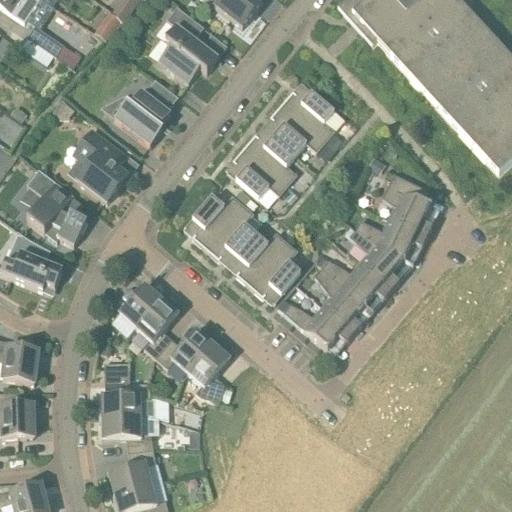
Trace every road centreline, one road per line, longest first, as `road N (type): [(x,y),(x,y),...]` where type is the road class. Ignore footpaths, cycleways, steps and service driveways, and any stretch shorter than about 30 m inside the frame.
road 1 (residential): [(122,231),(262,70),(309,0)]
road 2 (residential): [(321,403),(122,231)]
road 3 (residential): [(321,403),(461,232)]
road 4 (residential): [(69,472),(64,392),(73,337)]
